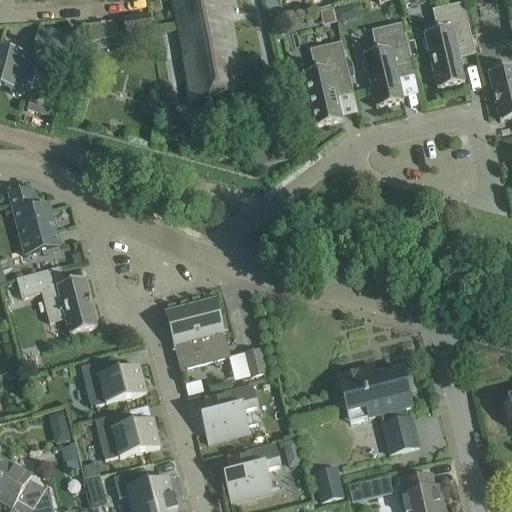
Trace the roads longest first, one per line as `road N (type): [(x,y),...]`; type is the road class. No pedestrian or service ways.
road 1 (residential): [(329,164),(373,142),(457,121),(476,133),(486,182),(485,195),(469,201)]
road 2 (unclassified): [(435,319),(215,260)]
road 3 (residential): [(204,511),(152,322),(140,306)]
road 4 (unclassified): [(481,511),(435,319)]
road 5 (residential): [(469,201),(329,164)]
road 6 (unclassified): [(86,201),(215,260)]
road 7 (residential): [(140,306),(122,309),(109,293),(86,201)]
